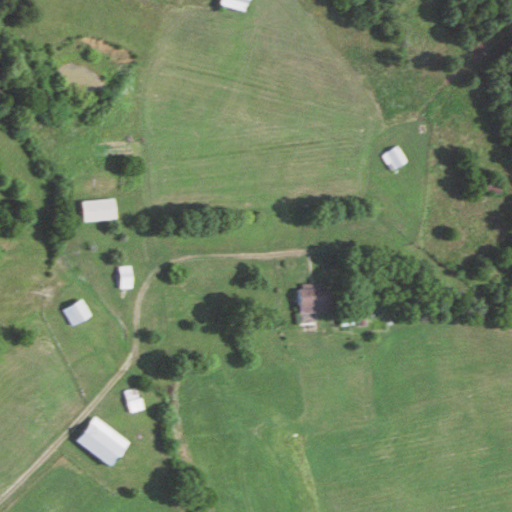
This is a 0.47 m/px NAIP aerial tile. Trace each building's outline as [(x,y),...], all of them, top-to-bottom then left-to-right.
[(243,12),(245,0),(218,0),(217,7),(243,12)] [(381,157),(392,172),(407,161),(396,146),(381,157)] [(81,201),(81,222),(114,221),(113,200),(81,201)] [(119,268),(119,289),(130,289),(130,268),(119,268)] [(297,315),(329,315),(329,289),(297,289),(297,315)] [(90,316),(81,300),(63,311),(72,327),(90,316)] [(108,468),(127,444),(94,417),(74,442),(108,468)]
